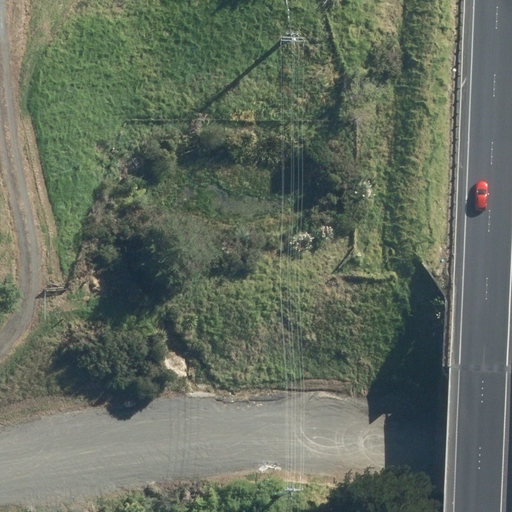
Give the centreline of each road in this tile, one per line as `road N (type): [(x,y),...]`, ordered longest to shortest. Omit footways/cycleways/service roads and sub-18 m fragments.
road 1 (unclassified): [(0,473),(211,441),(511,446)]
road 2 (motorway): [(479,511),(498,0)]
